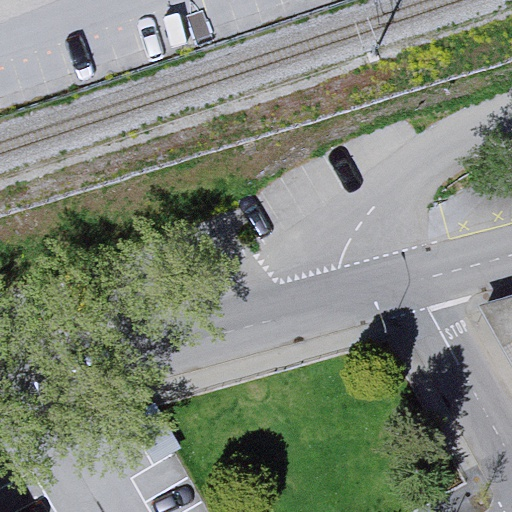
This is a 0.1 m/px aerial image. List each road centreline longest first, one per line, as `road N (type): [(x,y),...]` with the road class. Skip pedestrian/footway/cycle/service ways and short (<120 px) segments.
road 1 (residential): [(0,390),(417,278)]
road 2 (residential): [(511,464),(426,309),(417,278)]
